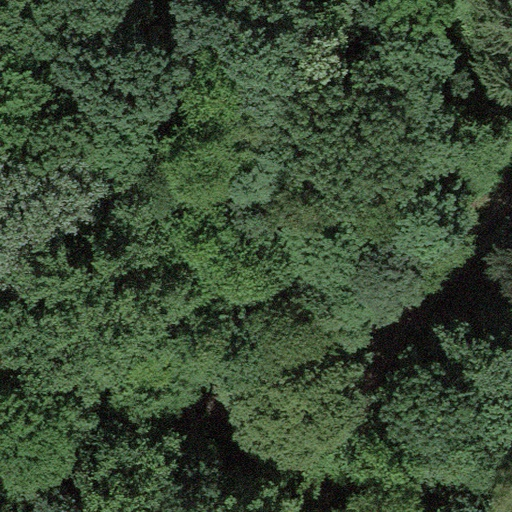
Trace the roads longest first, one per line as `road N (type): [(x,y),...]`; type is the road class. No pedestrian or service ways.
road 1 (track): [(0,461),(375,311),(511,180)]
road 2 (track): [(295,511),(375,311)]
